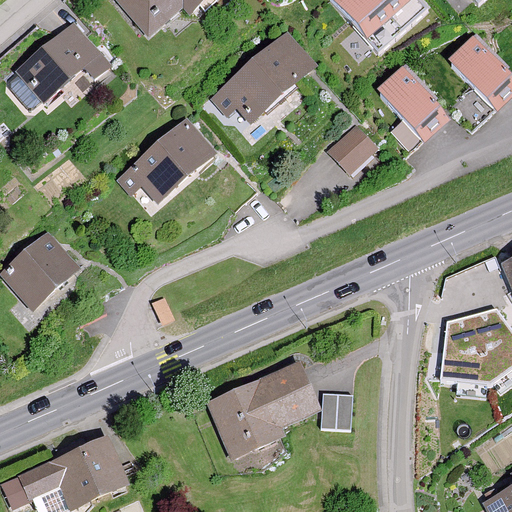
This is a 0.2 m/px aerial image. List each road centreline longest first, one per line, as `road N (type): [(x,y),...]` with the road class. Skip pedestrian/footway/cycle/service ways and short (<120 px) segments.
road 1 (secondary): [(404,260),(0,437)]
road 2 (residential): [(404,260),(396,461),(403,511)]
